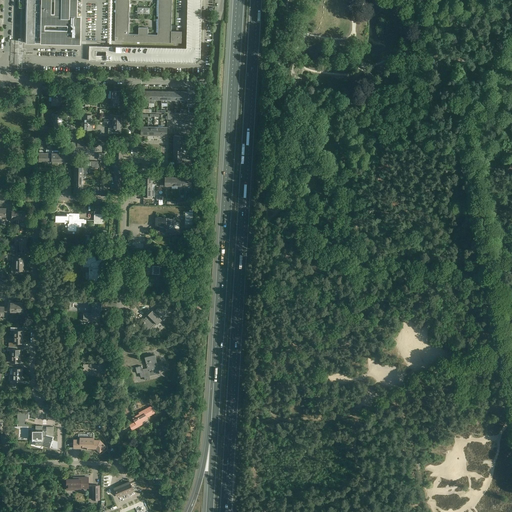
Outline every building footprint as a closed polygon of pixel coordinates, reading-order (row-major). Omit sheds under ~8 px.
[(115,0),(115,41),(181,43),(182,32),(171,31),(172,0),(27,0),(27,1),(27,43),(64,44),(81,44),(81,16),(78,16),(78,15),(77,0),(115,0)] [(201,57),(202,0),(188,0),(187,48),(90,46),(90,53),(89,60),(196,63),(201,57)] [(49,97),(50,97),(62,97),(62,90),(57,90),(57,88),(55,88),(55,90),(50,90),(49,97)] [(111,94),(111,98),(121,99),(121,91),(117,91),(117,90),(114,90),(115,90),(115,91),(109,91),(109,94),(111,94)] [(39,104),(39,94),(32,93),(31,104),(39,104)] [(62,97),(50,97),(49,102),(50,102),(50,106),(58,106),(58,105),(62,105),(62,97)] [(54,117),(54,122),(62,122),(62,114),(60,114),(60,113),(52,113),(52,117),(54,117)] [(62,122),(54,122),(52,122),(52,126),(51,131),(60,131),(60,129),(62,129),(62,122)] [(110,122),(110,125),(112,125),(112,129),(117,129),(117,133),(121,133),(121,122),(110,122)] [(115,150),(115,156),(123,157),(123,150),(119,150),(119,147),(118,146),(115,146),(114,147),(114,150),(115,150)] [(182,155),(174,155),(173,162),(178,162),(178,165),(185,165),(185,162),(182,162),(182,155)] [(75,167),(75,174),(83,174),(83,167),(83,162),(75,162),(75,165),(75,167)] [(9,220),(9,218),(9,213),(6,213),(6,208),(0,207),(0,220),(2,220),(2,217),(6,217),(6,220),(9,220)] [(16,223),(19,223),(19,211),(9,211),(9,210),(9,213),(9,218),(12,218),(12,219),(16,219),(16,223)] [(19,211),(19,223),(25,223),(25,226),(28,226),(29,210),(25,210),(25,211),(19,211)] [(100,221),(100,224),(103,224),(103,214),(95,214),(95,211),(94,211),(94,220),(100,221)] [(68,231),(76,231),(77,227),(84,227),(84,223),(86,223),(86,220),(84,220),(84,219),(79,219),(79,214),(67,213),(67,215),(56,215),(55,222),(56,222),(56,221),(65,221),(65,223),(68,223),(68,231)] [(165,217),(156,217),(156,224),(161,224),(161,226),(160,226),(160,231),(168,231),(168,234),(181,234),(181,229),(180,229),(180,222),(176,222),(176,219),(165,219),(165,217)] [(15,235),(15,244),(27,245),(27,235),(28,235),(19,235),(15,235)] [(11,254),(13,254),(25,255),(25,254),(24,254),(24,251),(27,251),(27,245),(15,244),(15,251),(11,251),(11,254)] [(12,263),(12,264),(24,264),(24,258),(25,258),(25,255),(13,254),(13,263),(12,263)] [(95,256),(90,256),(86,256),(84,256),(84,267),(90,267),(90,279),(87,279),(95,280),(95,282),(101,282),(101,269),(99,269),(100,266),(109,263),(107,257),(96,261),(95,256)] [(147,274),(155,274),(159,274),(159,268),(164,268),(164,266),(169,266),(169,262),(165,262),(165,261),(164,261),(164,260),(159,260),(159,265),(148,265),(147,274)] [(24,264),(12,264),(11,273),(19,274),(19,270),(24,271),(24,264)] [(8,301),(8,308),(7,311),(10,311),(10,312),(17,312),(17,303),(8,302),(8,301)] [(92,314),(91,314),(90,314),(84,314),(84,320),(100,321),(99,323),(100,323),(100,311),(99,311),(99,309),(102,309),(102,302),(92,302),(92,314)] [(24,303),(17,303),(17,312),(23,312),(23,314),(26,314),(27,304),(26,304),(26,306),(24,306),(24,303)] [(144,323),(142,325),(147,330),(147,331),(150,328),(149,327),(155,321),(158,324),(161,321),(159,319),(166,313),(159,307),(153,313),(151,316),(149,314),(143,320),(144,322),(144,323)] [(14,330),(14,337),(23,337),(23,327),(24,327),(15,327),(11,327),(11,330),(14,330)] [(9,346),(12,346),(21,346),(22,346),(20,346),(20,343),(23,343),(23,337),(14,337),(13,343),(9,343),(9,346)] [(11,349),(11,356),(20,356),(21,346),(12,346),(12,349),(11,349)] [(136,367),(137,373),(140,373),(141,377),(144,377),(145,380),(150,379),(149,375),(159,373),(155,355),(145,357),(148,368),(142,369),(142,366),(136,367)] [(4,365),(10,365),(17,365),(17,362),(20,362),(20,356),(11,356),(11,361),(4,361),(4,365)] [(98,376),(105,376),(105,359),(99,359),(99,357),(98,364),(98,365),(83,364),(84,364),(84,367),(84,369),(84,372),(89,372),(89,373),(98,374),(98,376)] [(13,368),(13,375),(22,375),(22,365),(23,366),(23,365),(19,365),(17,365),(10,365),(10,368),(13,368)] [(22,375),(13,375),(13,381),(11,381),(11,385),(16,386),(16,384),(21,384),(19,384),(19,381),(22,381),(22,375)] [(143,412),(137,415),(133,417),(135,421),(130,424),(132,430),(142,424),(141,423),(148,419),(147,417),(155,413),(151,406),(142,411),(143,412)] [(33,440),(38,440),(38,441),(42,441),(42,440),(44,440),(43,444),(50,446),(52,437),(46,435),(45,437),(42,436),(42,431),(36,431),(36,432),(33,432),(33,440)] [(78,434),(78,440),(74,440),(74,448),(77,448),(80,448),(81,448),(83,448),(84,448),(87,448),(87,449),(88,449),(94,449),(94,446),(98,446),(102,450),(106,446),(100,440),(94,440),(94,433),(84,432),(84,434),(78,434)] [(88,477),(78,477),(78,479),(67,479),(67,490),(67,489),(81,489),(81,488),(89,487),(88,477)] [(114,488),(116,492),(117,491),(120,497),(133,491),(129,482),(123,484),(124,485),(121,486),(120,485),(114,488)]
